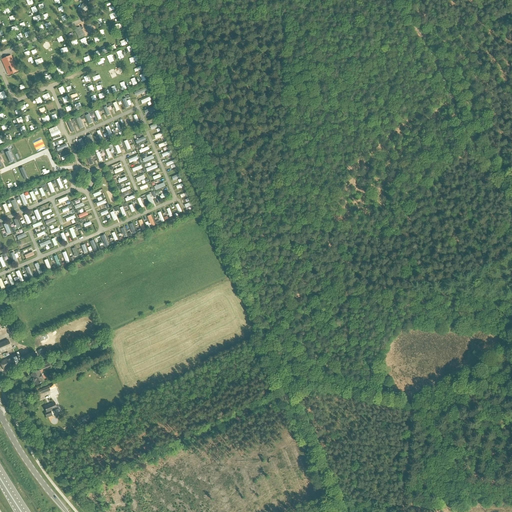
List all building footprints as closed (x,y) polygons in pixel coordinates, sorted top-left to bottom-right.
[(11,56),(1,60),(8,76),(18,72),(11,56)] [(55,128),(49,131),(53,140),(60,137),(55,128)] [(132,163),(141,159),(139,155),(130,159),(132,163)] [(0,342),(0,353),(0,354),(12,349),(12,348),(8,339),(0,342)] [(21,358),(23,363),(37,357),(34,352),(21,358)] [(1,363),(4,370),(16,365),(12,357),(2,361),(2,363),(1,363)] [(51,366),(48,360),(38,364),(41,370),(51,366)] [(31,374),(35,386),(44,382),(39,371),(31,374)] [(52,385),(37,390),(39,395),(54,389),(52,385)] [(44,412),(46,418),(52,416),(51,412),(57,409),(54,402),(44,406),(46,412),(44,412)] [(61,423),(59,415),(52,417),(54,425),(61,423)] [(90,415),(84,417),(87,423),(93,420),(90,415)]
